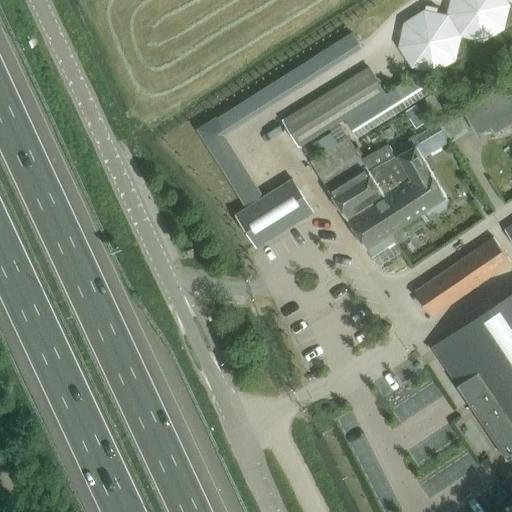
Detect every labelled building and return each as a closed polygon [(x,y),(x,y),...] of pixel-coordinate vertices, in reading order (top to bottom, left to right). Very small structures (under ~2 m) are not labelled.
[(455,58),(460,36),(460,35),(447,16),(446,16),(437,14),(438,8),(426,6),(425,11),(405,24),(400,46),(413,66),(436,71),(455,58)] [(353,34),(222,118),(228,128),(360,44),(353,34)] [(369,68),(285,119),(301,146),(348,117),(355,128),(429,83),(422,72),(385,95),(369,68)] [(511,80),(463,108),(479,134),(491,127),(495,134),(511,123),(511,80)] [(440,89),(426,98),(434,111),(448,102),(440,89)] [(450,104),(436,112),(443,125),(457,117),(450,104)] [(218,118),(200,130),(248,206),(237,213),(258,248),(314,213),(292,178),(266,195),(218,118)] [(420,143),(417,145),(424,157),(450,141),(443,130),(420,143)] [(340,132),(306,154),(319,172),(318,173),(368,250),(372,256),(395,242),(391,235),(392,234),(399,246),(408,240),(400,229),(431,210),(432,211),(440,213),(447,208),(449,200),(424,157),(417,145),(420,143),(416,136),(409,140),(413,147),(396,156),(391,146),(364,160),(355,147),(348,137),(345,139),(340,132)] [(494,237),(415,291),(432,316),(511,262),(494,237)] [(511,296),(434,348),(466,396),(498,443),(511,464),(511,296)]
